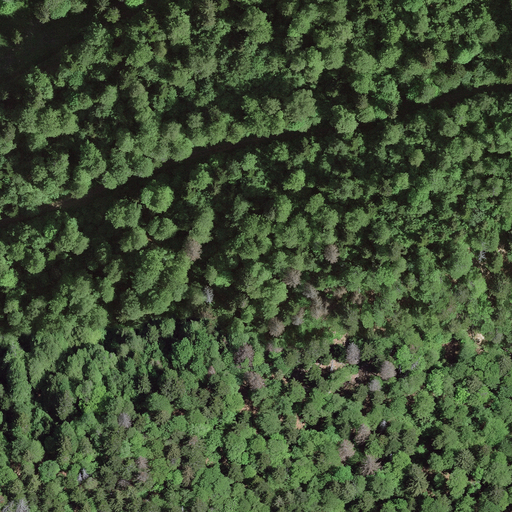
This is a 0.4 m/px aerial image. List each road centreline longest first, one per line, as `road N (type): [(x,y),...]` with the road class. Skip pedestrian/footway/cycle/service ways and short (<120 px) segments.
road 1 (track): [(0,224),(228,148),(347,132),(511,87)]
road 2 (track): [(151,0),(0,81)]
